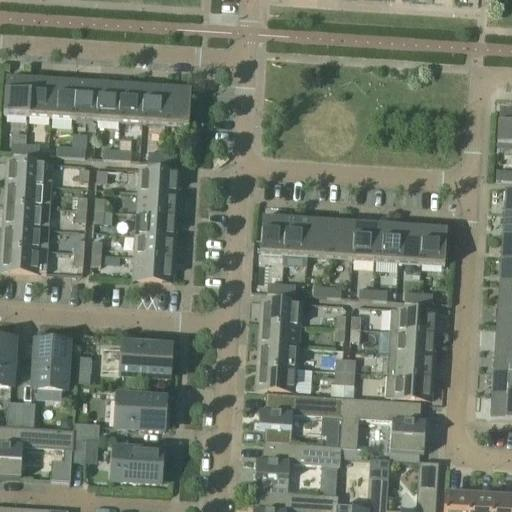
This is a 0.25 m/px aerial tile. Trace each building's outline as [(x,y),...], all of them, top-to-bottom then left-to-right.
[(27,121),(29,83),(5,81),(3,119),(27,121)] [(50,122),(52,84),(29,83),(27,121),(50,122)] [(72,124),(75,86),(52,84),(50,122),(72,124)] [(95,125),(98,87),(75,86),(72,124),(95,125)] [(118,127),(121,89),(98,87),(95,125),(118,127)] [(141,128),(143,90),(121,89),(118,127),(141,128)] [(164,130),(166,92),(143,90),(141,128),(164,130)] [(166,92),(164,130),(188,131),(190,93),(166,92)] [(511,156),(511,114),(499,114),(496,156),(511,156)] [(25,159),(25,148),(11,148),(11,158),(25,159)] [(25,148),(25,159),(38,159),(39,149),(25,148)] [(70,162),(71,151),(57,150),(56,161),(70,162)] [(71,151),(70,162),(84,162),(84,152),(71,151)] [(116,165),(117,154),(103,153),(102,164),(116,165)] [(117,154),(116,165),(130,165),(130,155),(117,154)] [(161,167),(162,157),(148,156),(147,167),(161,167)] [(162,157),(161,167),(175,168),(176,158),(162,157)] [(6,188),(51,191),(52,169),(7,166),(6,188)] [(87,187),(88,175),(79,174),(78,187),(87,187)] [(138,197),(176,199),(178,177),(140,174),(138,197)] [(105,188),(105,176),(96,175),(95,188),(105,188)] [(495,185),(506,185),(506,175),(496,175),(495,185)] [(49,212),(51,191),(6,188),(4,210),(49,212)] [(503,218),(511,218),(511,193),(504,193),(503,218)] [(175,221),(176,199),(138,197),(137,218),(175,221)] [(76,214),(86,215),(86,202),(77,202),(76,214)] [(94,215),(103,216),(104,203),(94,203),(94,215)] [(48,234),(49,212),(4,210),(3,231),(48,234)] [(85,227),(86,215),(76,214),(75,227),(85,227)] [(102,228),(103,216),(94,215),(93,228),(102,228)] [(174,242),(175,221),(137,218),(136,240),(174,242)] [(511,240),(511,218),(503,218),(501,240),(511,240)] [(282,270),(285,222),(261,221),(259,259),(282,260),(281,270),(282,270)] [(305,271),(308,224),(285,222),(282,270),(305,271)] [(329,263),(331,225),(308,224),(305,271),(306,271),(307,262),(329,263)] [(351,265),(354,227),(331,225),(329,263),(351,265)] [(374,266),(377,228),(354,227),(351,265),(374,266)] [(397,268),(399,230),(377,228),(374,266),(397,268)] [(420,269),(422,231),(399,230),(397,268),(420,269)] [(47,256),(48,234),(3,231),(1,253),(47,256)] [(422,231),(420,269),(444,271),(446,233),(422,231)] [(172,264),(174,242),(136,240),(134,261),(172,264)] [(511,263),(511,240),(501,240),(500,263),(511,263)] [(73,257),(83,258),(84,245),(74,245),(73,257)] [(91,258),(100,259),(101,246),(92,246),(91,258)] [(45,278),(47,256),(1,253),(0,275),(45,278)] [(82,270),(83,258),(73,257),(73,270),(82,270)] [(99,271),(100,259),(91,258),(90,271),(99,271)] [(171,286),(172,264),(134,261),(133,284),(171,286)] [(511,286),(511,263),(500,263),(498,286),(511,286)] [(511,309),(511,286),(498,286),(497,309),(511,309)] [(267,288),(266,298),(281,299),(281,289),(267,288)] [(295,290),(281,289),(281,299),(294,300),(295,290)] [(313,291),(312,301),(326,302),(327,292),(313,291)] [(341,292),(327,292),(326,302),(340,303),(341,292)] [(359,294),(358,304),(372,305),(373,294),(359,294)] [(386,295),(373,294),(372,305),(386,306),(386,295)] [(404,297),(403,307),(417,308),(418,297),(404,297)] [(432,298),(418,297),(417,308),(431,308),(432,298)] [(260,328),(298,330),(299,308),(262,306),(260,328)] [(511,332),(511,309),(497,309),(495,332),(511,332)] [(389,336),(434,339),(435,317),(390,314),(389,336)] [(334,333),(344,333),(345,321),(335,320),(334,333)] [(350,334),(359,334),(360,322),(351,321),(350,334)] [(297,352),(298,330),(260,328),(259,350),(297,352)] [(511,355),(511,332),(495,332),(494,354),(511,355)] [(343,346),(344,333),(334,333),(334,345),(343,346)] [(358,347),(359,334),(350,334),(349,346),(358,347)] [(432,361),(434,339),(389,336),(387,358),(432,361)] [(0,390),(10,391),(13,345),(0,344),(0,390)] [(64,395),(67,349),(36,347),(33,393),(64,395)] [(167,384),(168,353),(123,350),(121,381),(167,384)] [(295,374),(297,352),(259,350),(257,371),(295,374)] [(511,378),(511,355),(494,354),(492,377),(511,378)] [(431,382),(432,361),(387,358),(386,379),(431,382)] [(77,362),(75,388),(89,389),(90,362),(77,362)] [(344,377),(345,364),(335,364),(334,376),(344,377)] [(344,377),(354,377),(355,365),(345,364),(344,377)] [(294,396),(295,374),(257,371),(256,394),(294,396)] [(343,389),(344,377),(334,376),(334,389),(343,389)] [(353,390),(354,377),(344,377),(343,389),(353,390)] [(511,400),(511,378),(492,377),(491,400),(511,400)] [(430,405),(431,382),(386,379),(384,402),(430,405)] [(341,422),(342,403),(265,398),(264,415),(258,415),(257,433),(264,433),(263,447),(262,447),(262,448),(290,450),(290,449),(292,419),(341,422)] [(511,425),(511,400),(491,400),(489,424),(511,425)] [(161,436),(163,405),(117,402),(116,433),(161,436)] [(339,452),(340,452),(340,454),(355,455),(357,424),(391,426),(389,457),(423,459),(425,426),(419,425),(420,408),(342,403),(341,422),(339,452)] [(19,432),(20,407),(7,406),(5,431),(19,432)] [(19,432),(33,433),(34,408),(20,407),(19,432)] [(72,428),(72,436),(71,442),(85,443),(98,443),(99,429),(72,428)] [(0,481),(20,483),(22,452),(70,455),(71,442),(72,436),(33,433),(19,432),(5,431),(0,431),(0,481)] [(84,468),(85,443),(71,442),(70,455),(70,467),(84,468)] [(339,452),(290,449),(290,450),(262,448),(261,464),(255,464),(254,482),(261,482),(260,496),(259,496),(259,497),(287,499),(287,498),(288,468),(339,472),(340,454),(340,452),(339,452)] [(158,488),(160,457),(114,454),(112,485),(158,488)] [(434,511),(438,468),(418,467),(415,511),(434,511)] [(385,511),(388,483),(368,482),(366,511),(385,511)] [(468,511),(469,496),(457,495),(456,498),(445,497),(444,511),(468,511)] [(490,511),(492,500),(470,499),(470,496),(469,496),(468,511),(490,511)] [(336,511),(337,501),(287,498),(287,499),(259,497),(258,511),(336,511)] [(511,511),(511,499),(502,498),(502,501),(492,500),(490,511),(511,511)]
